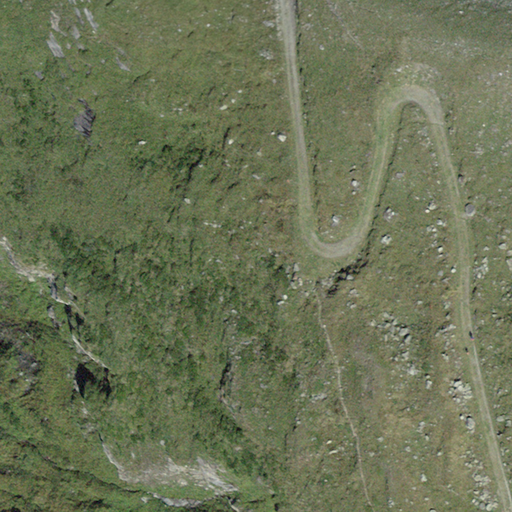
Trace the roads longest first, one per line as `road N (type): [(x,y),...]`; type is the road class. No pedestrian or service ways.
road 1 (track): [(316,261),(343,259),(362,240),(393,106),(402,96),(428,102),(461,212),(474,349),(511,509)]
road 2 (track): [(285,0),(316,261)]
